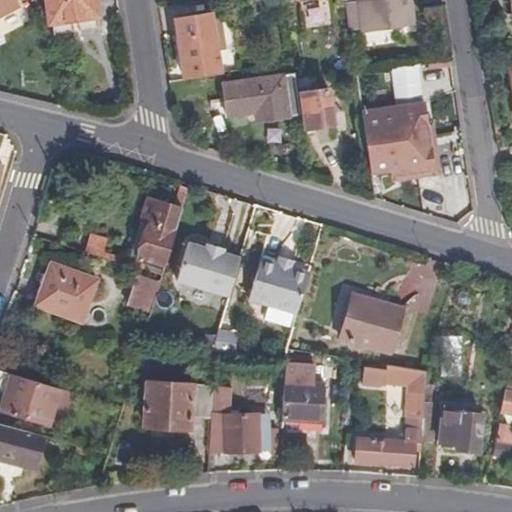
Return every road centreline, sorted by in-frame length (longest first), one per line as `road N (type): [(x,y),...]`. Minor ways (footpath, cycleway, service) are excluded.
road 1 (residential): [(491,511),(273,498),(114,511)]
road 2 (tertiary): [(490,256),(154,152)]
road 3 (residential): [(490,256),(455,0)]
road 4 (residential): [(135,0),(154,152)]
road 5 (residential): [(42,121),(0,268)]
